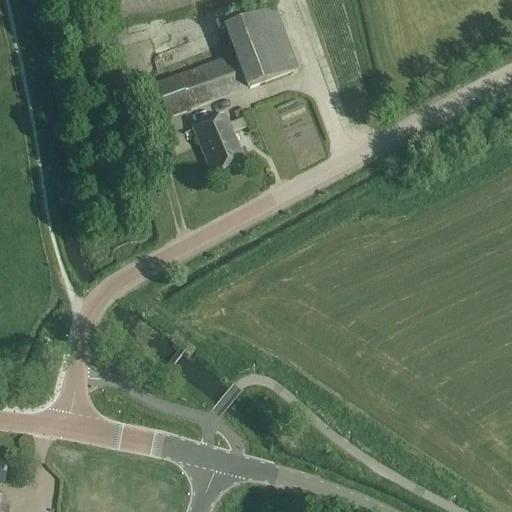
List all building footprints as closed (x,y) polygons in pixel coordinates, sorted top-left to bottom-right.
[(222,29),(232,55),(245,91),(297,72),(274,10),(222,29)] [(245,91),(232,55),(155,86),(163,110),(167,121),(245,91)] [(163,110),(155,86),(135,91),(149,150),(172,144),(163,110)] [(192,131),(212,177),(245,164),(226,117),(192,131)] [(0,500),(0,511),(8,511),(9,501),(0,500)]
